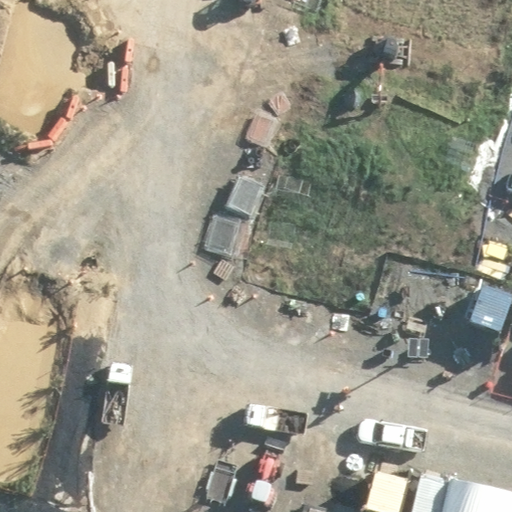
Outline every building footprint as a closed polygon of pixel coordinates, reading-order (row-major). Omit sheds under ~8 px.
[(511,0),(434,0),(511,17),(511,0)] [(449,69),(372,57),(364,105),(442,117),(449,69)] [(283,78),(197,61),(187,114),(273,130),(283,78)] [(232,150),(104,127),(100,150),(80,147),(74,182),(94,186),(80,264),(208,287),(232,150)] [(484,330),(507,248),(464,235),(467,224),(338,188),(307,297),(434,333),(438,317),(484,330)] [(223,380),(98,354),(71,485),(197,510),(223,380)] [(294,511),(303,458),(216,445),(206,511),(294,511)]
